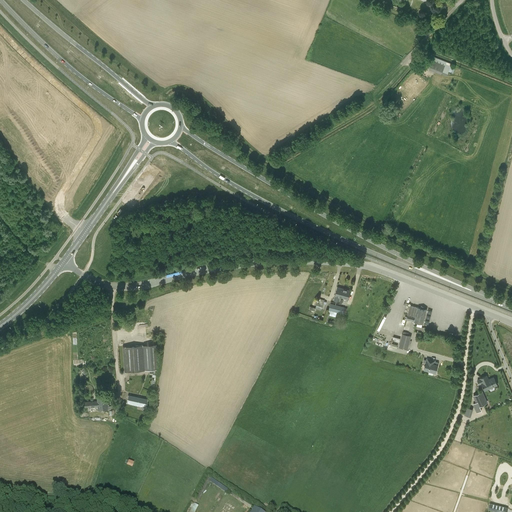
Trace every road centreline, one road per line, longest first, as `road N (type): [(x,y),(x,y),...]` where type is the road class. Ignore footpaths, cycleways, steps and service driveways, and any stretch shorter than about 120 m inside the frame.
road 1 (unclassified): [(488,314),(360,264),(245,263),(117,287),(63,261)]
road 2 (primary): [(169,141),(267,203),(446,280)]
road 3 (primary): [(446,280),(180,126)]
road 4 (track): [(474,308),(449,433),(391,511)]
road 5 (primary): [(0,0),(142,121)]
road 6 (primary): [(153,106),(23,0)]
